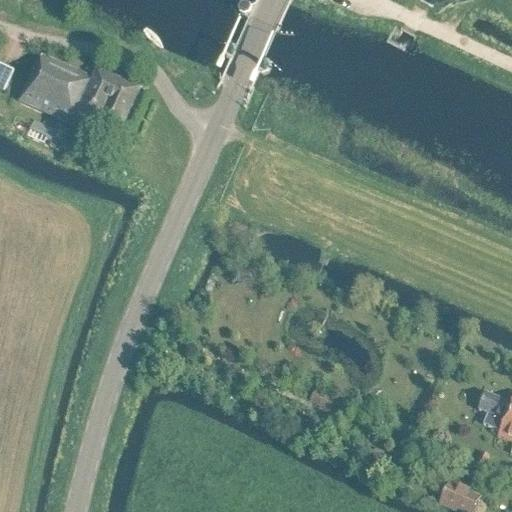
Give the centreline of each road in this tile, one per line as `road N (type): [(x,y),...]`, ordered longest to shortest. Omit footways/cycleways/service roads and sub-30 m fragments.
road 1 (tertiary): [(75,511),(114,372),(218,132)]
road 2 (unclassified): [(218,132),(184,114),(139,63),(0,28)]
road 3 (track): [(361,0),(511,67)]
road 4 (tertiary): [(218,132),(274,0)]
